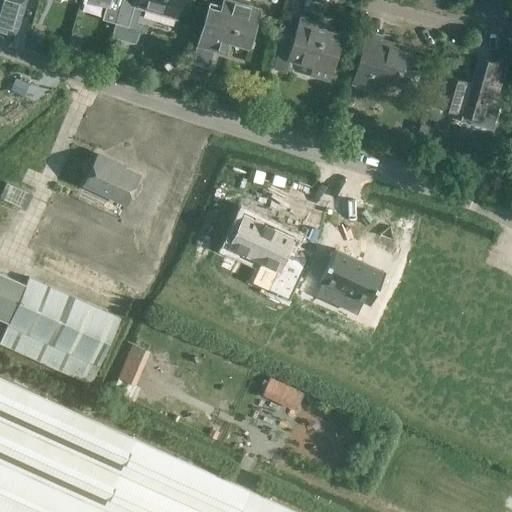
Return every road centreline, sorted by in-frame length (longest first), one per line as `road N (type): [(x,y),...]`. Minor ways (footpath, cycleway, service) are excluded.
road 1 (unclassified): [(511,218),(0,48)]
road 2 (track): [(511,399),(174,254)]
road 3 (residential): [(365,0),(447,24),(465,20),(485,0)]
